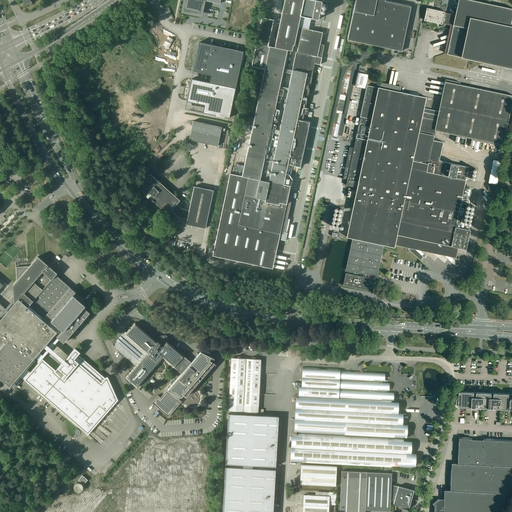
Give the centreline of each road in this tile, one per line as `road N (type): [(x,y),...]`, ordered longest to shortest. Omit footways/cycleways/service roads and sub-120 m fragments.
road 1 (primary): [(390,322),(270,315),(161,271),(96,212),(56,147),(19,60)]
road 2 (primary): [(6,84),(80,204),(168,285),(243,314),(390,329)]
road 3 (unclassified): [(289,358),(280,511)]
road 4 (primary): [(390,329),(511,339)]
road 5 (primary): [(511,329),(390,322)]
